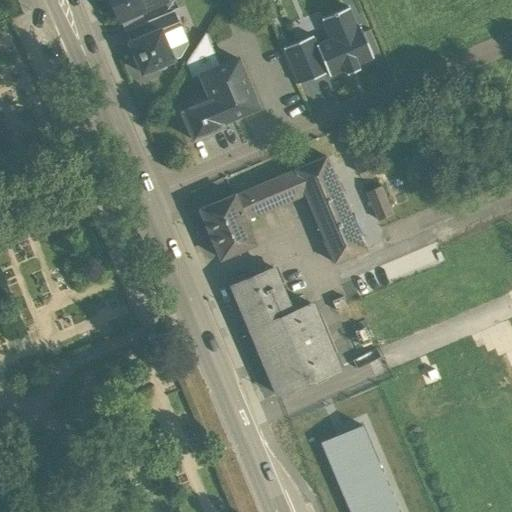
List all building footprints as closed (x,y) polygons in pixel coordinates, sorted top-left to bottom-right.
[(110,0),(119,21),(120,21),(120,20),(140,12),(142,11),(137,0),(110,0)] [(137,0),(142,11),(165,1),(166,1),(165,0),(137,0)] [(373,58),(360,27),(357,29),(348,9),(322,20),(330,40),(316,46),(327,73),(329,77),(345,70),(347,75),(360,70),(358,65),(373,58)] [(145,23),(125,32),(129,43),(159,30),(162,35),(180,27),(173,11),(145,23)] [(140,12),(120,20),(120,21),(125,32),(145,23),(140,12)] [(180,27),(162,35),(172,60),(179,57),(187,45),(180,27)] [(129,43),(141,74),(172,61),(172,60),(162,35),(159,30),(129,43)] [(206,35),(205,34),(185,65),(191,78),(200,75),(219,66),(206,35)] [(298,85),(327,73),(316,46),(312,37),(283,49),(298,85)] [(219,66),(200,75),(210,100),(180,112),(192,140),(223,128),(221,124),(258,108),(237,59),(219,66)] [(364,148),(350,154),(358,174),(372,168),(364,148)] [(325,156),(294,169),(294,170),(234,196),(244,220),(305,194),(334,263),(365,250),(325,156)] [(380,187),(366,193),(378,221),(392,215),(380,187)] [(234,195),(199,210),(220,259),(255,244),(244,220),(234,196),(234,195)] [(272,268),(244,280),(243,276),(225,283),(230,293),(234,292),(249,329),(290,312),(272,268)] [(290,312),(249,329),(277,396),(338,371),(331,354),(336,352),(326,330),(322,331),(310,303),(290,312)] [(397,511),(363,428),(321,446),(348,511),(397,511)]
